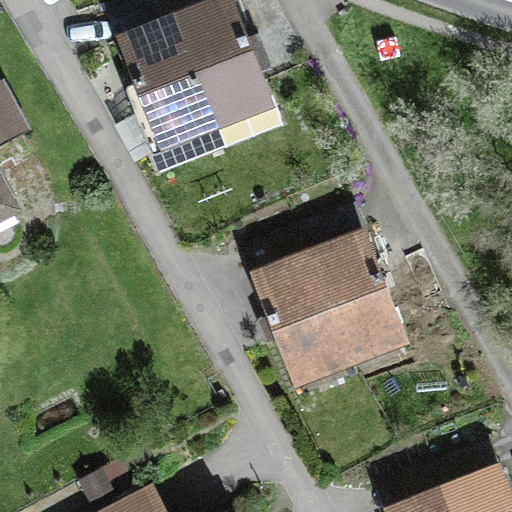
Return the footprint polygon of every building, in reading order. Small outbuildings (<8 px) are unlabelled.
[(226,144),(168,0),(133,0),(108,10),(120,42),(125,40),(164,137),(150,142),(160,170),(226,144)] [(168,0),(226,144),(283,121),(272,95),(267,97),(229,0),(168,0)] [(0,228),(18,219),(0,186),(0,141),(5,139),(0,130),(0,228)] [(299,224),(348,349),(399,329),(363,236),(368,234),(355,202),(299,224)] [(348,349),(299,224),(242,246),(254,278),(260,276),(296,369),(348,349)] [(432,460),(453,511),(511,511),(496,471),(502,469),(489,438),(432,460)] [(453,511),(432,460),(376,482),(388,511),(453,511)] [(166,511),(151,482),(94,511),(223,511),(222,511),(166,511)]
